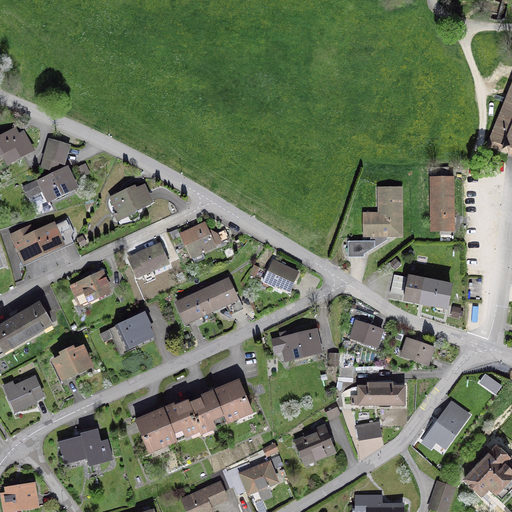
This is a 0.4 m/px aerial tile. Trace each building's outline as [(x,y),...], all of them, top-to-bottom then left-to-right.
[(511,86),(488,145),(511,154),(511,86)] [(0,153),(3,152),(8,162),(31,150),(22,135),(18,137),(16,133),(13,135),(11,133),(0,138),(0,153)] [(48,169),(51,176),(56,174),(55,171),(57,162),(63,164),(68,146),(50,141),(43,167),(48,169)] [(84,160),(76,164),(81,173),(89,169),(84,160)] [(56,174),(51,176),(40,181),(39,180),(24,187),(29,197),(43,190),(48,201),(76,188),(67,168),(56,174)] [(431,168),(432,231),(453,231),(453,178),(447,178),(447,168),(431,168)] [(150,202),(143,187),(135,190),(134,188),(112,198),(118,212),(115,213),(118,220),(137,211),(136,208),(150,202)] [(400,189),(379,189),(380,214),(370,214),(370,241),(348,241),(348,257),(364,257),(364,254),(387,240),(387,235),(401,235),(400,189)] [(16,249),(22,264),(66,244),(65,244),(72,240),(71,238),(74,233),(67,219),(27,237),(24,230),(13,235),(18,248),(16,249)] [(204,225),(181,235),(191,256),(214,246),(204,225)] [(81,246),(86,243),(82,237),(77,239),(81,246)] [(140,259),(132,263),(137,276),(167,263),(159,245),(138,255),(140,259)] [(298,273),(273,261),(263,282),(275,287),(276,285),(289,291),(298,273)] [(102,271),(71,286),(76,296),(85,292),(89,302),(110,293),(106,285),(107,284),(102,271)] [(446,308),(450,286),(409,277),(404,300),(446,308)] [(201,289),(211,311),(227,303),(231,312),(240,308),(227,281),(209,289),(207,286),(201,289)] [(186,322),(211,311),(201,289),(195,292),(196,295),(177,303),(186,322)] [(0,327),(0,347),(3,352),(51,324),(40,304),(19,316),(17,314),(11,318),(12,320),(0,327)] [(351,309),(347,322),(356,325),(351,338),(376,347),(382,330),(370,326),(373,317),(351,309)] [(148,328),(150,327),(144,314),(109,329),(121,355),(135,348),(134,346),(153,338),(148,328)] [(320,352),(315,330),(289,337),(288,332),(280,334),(286,361),(320,352)] [(433,348),(408,339),(402,356),(427,364),(433,348)] [(90,366),(82,348),(73,352),(72,349),(62,354),(63,357),(55,361),(63,379),(90,366)] [(338,354),(331,354),(330,366),(338,366),(338,354)] [(339,368),(339,378),(352,379),(353,367),(339,368)] [(34,400),(43,396),(34,377),(14,387),(12,383),(4,386),(11,402),(15,400),(19,410),(35,402),(34,400)] [(250,409),(239,381),(188,402),(200,430),(214,424),(216,427),(234,419),(233,416),(250,409)] [(404,405),(404,387),(392,387),(392,384),(383,383),(368,384),(368,387),(358,387),(358,396),(352,396),(352,405),(404,405)] [(188,402),(187,400),(136,421),(148,449),(165,442),(166,444),(185,437),(183,434),(198,428),(199,431),(200,430),(188,402)] [(324,409),(329,419),(340,414),(334,403),(324,409)] [(446,410),(428,435),(445,448),(469,415),(463,411),(457,418),(446,410)] [(358,440),(382,436),(379,422),(356,425),(358,440)] [(335,452),(325,426),(314,431),(316,433),(295,442),(303,461),(315,457),(316,460),(335,452)] [(80,431),(81,436),(75,438),(75,437),(58,441),(62,456),(60,456),(61,458),(62,457),(64,463),(64,462),(86,455),(89,465),(113,459),(107,439),(100,441),(97,427),(96,427),(96,428),(81,432),(80,431)] [(263,450),(266,456),(277,451),(274,444),(263,450)] [(491,452),(465,480),(482,496),(489,488),(502,500),(511,489),(511,461),(502,452),(502,449),(499,446),(494,446),(491,449),(491,452)] [(230,479),(232,486),(236,494),(247,489),(249,493),(276,482),(269,463),(230,479)] [(232,486),(230,479),(225,468),(210,475),(213,482),(221,479),(225,489),(232,486)] [(227,499),(219,483),(182,500),(187,511),(211,511),(210,507),(227,499)] [(438,483),(433,498),(448,503),(453,488),(438,483)] [(3,494),(5,511),(36,506),(33,485),(7,488),(8,494),(3,494)] [(368,511),(403,511),(403,505),(382,505),(382,496),(355,496),(356,508),(368,508),(368,511)]
